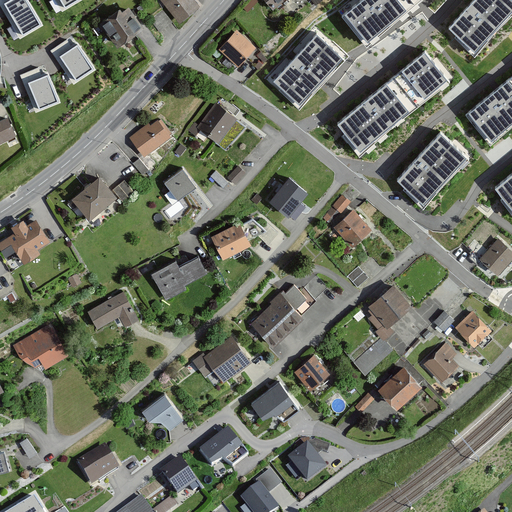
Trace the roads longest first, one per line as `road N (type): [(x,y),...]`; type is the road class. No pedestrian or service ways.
road 1 (residential): [(345,174),(216,316),(119,404),(60,443),(31,421),(0,428)]
road 2 (residential): [(228,417),(257,444),(312,428),(362,448),(386,447),(459,404),(511,350)]
road 3 (residential): [(228,417),(426,239)]
road 4 (secondary): [(0,212),(92,139),(177,51)]
road 5 (residential): [(99,511),(228,417)]
road 6 (residential): [(293,131),(183,238)]
road 7 (residential): [(177,51),(293,131)]
